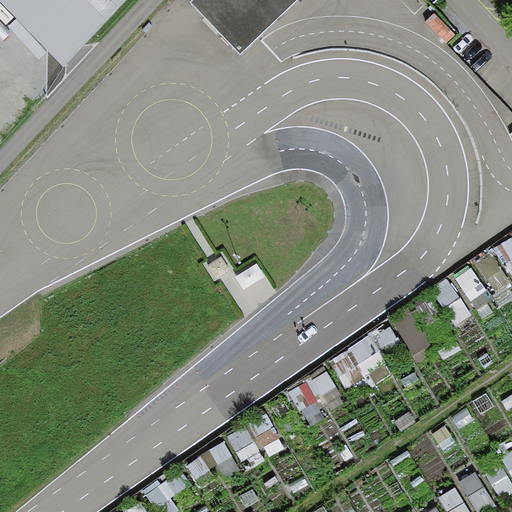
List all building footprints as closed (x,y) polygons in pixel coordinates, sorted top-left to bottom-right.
[(198,0),(191,7),(240,59),(301,0),(198,0)] [(511,478),(505,467),(489,476),(504,502),(511,497),(511,478)] [(480,473),(463,482),(479,511),(493,511),(499,509),(480,473)] [(158,505),(191,487),(185,476),(152,494),(158,505)] [(441,500),(449,511),(471,511),(457,490),(441,500)]
